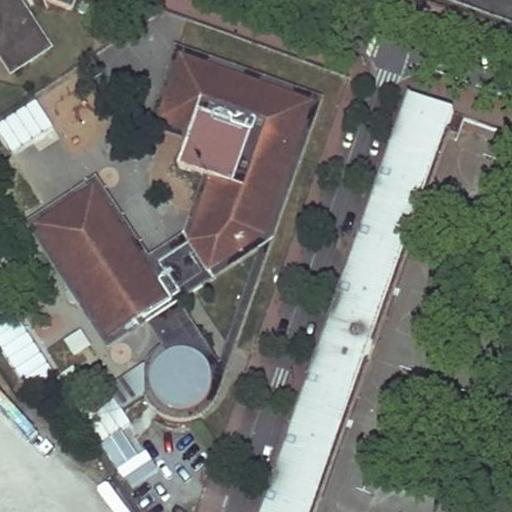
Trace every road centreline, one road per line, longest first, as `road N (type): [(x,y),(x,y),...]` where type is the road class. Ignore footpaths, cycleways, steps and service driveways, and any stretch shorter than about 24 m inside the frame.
road 1 (residential): [(400,47),(234,511)]
road 2 (residential): [(287,0),(400,47)]
